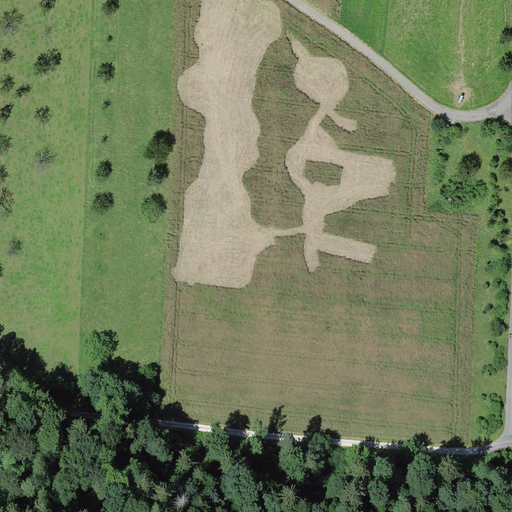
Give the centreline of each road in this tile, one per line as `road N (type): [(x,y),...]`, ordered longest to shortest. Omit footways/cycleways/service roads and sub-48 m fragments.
road 1 (track): [(0,402),(369,444),(479,450),(511,440)]
road 2 (track): [(292,0),(441,112),(467,118),(511,107)]
road 3 (track): [(511,433),(511,287)]
